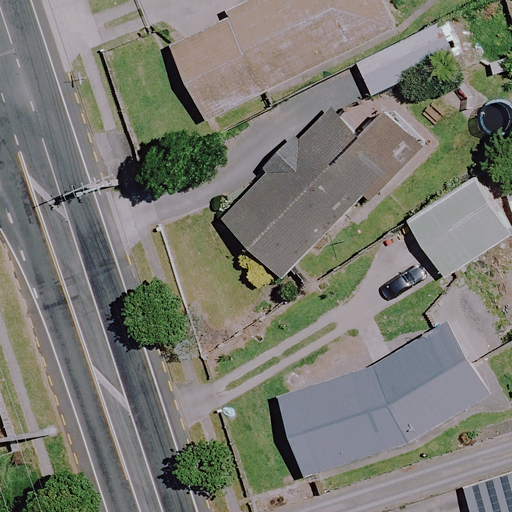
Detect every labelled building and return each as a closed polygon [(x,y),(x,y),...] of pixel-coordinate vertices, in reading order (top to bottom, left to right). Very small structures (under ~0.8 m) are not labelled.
[(400,29),(385,0),(270,0),(175,49),(214,124),(400,29)] [(414,45),(361,69),(375,99),(428,75),(414,45)] [(428,152),(393,115),(367,140),(336,109),(225,217),(287,280),(370,199),(374,204),(428,152)] [(511,240),(511,232),(478,180),(412,222),(449,281),(511,240)] [(283,401),(307,477),(406,447),(496,396),(458,328),(380,372),(283,401)] [(511,511),(511,475),(458,492),(463,511),(511,511)]
